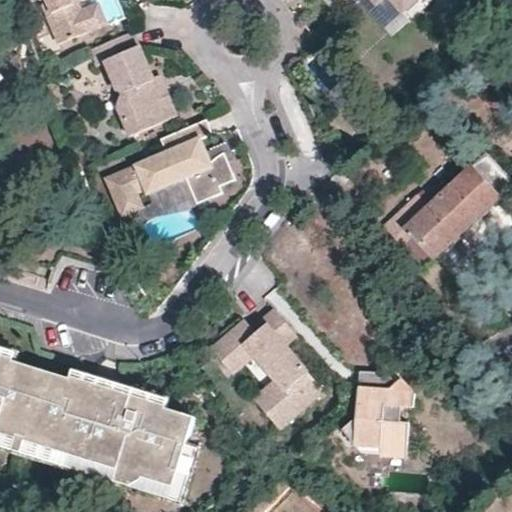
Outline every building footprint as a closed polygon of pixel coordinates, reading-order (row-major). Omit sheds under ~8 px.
[(46,0),(45,5),(60,46),(91,32),(82,11),(77,0),(46,0)] [(386,0),(377,7),(371,0),(345,0),(341,4),(337,0),(323,0),(340,18),(360,0),(383,27),(400,12),(389,0),(386,0)] [(337,0),(341,4),(345,0),(371,0),(377,7),(386,0),(389,0),(400,12),(403,15),(419,0),(337,0)] [(108,24),(99,4),(82,11),(91,32),(108,24)] [(155,78),(133,33),(133,32),(91,51),(97,66),(106,62),(116,91),(124,93),(117,108),(129,137),(179,116),(170,95),(164,98),(155,78)] [(166,85),(162,75),(155,78),(164,98),(170,95),(166,85)] [(209,152),(204,141),(214,135),(208,122),(162,141),(167,151),(104,178),(121,218),(146,208),(140,194),(145,192),(148,197),(187,180),(198,205),(224,193),(222,186),(236,180),(235,160),(232,151),(227,144),(219,148),(209,152)] [(434,258),(511,187),(511,181),(503,171),(487,155),(428,208),(417,196),(384,226),(401,246),(413,235),(434,258)] [(198,205),(187,180),(148,197),(145,192),(140,194),(146,208),(121,218),(135,218),(148,219),(160,218),(168,216),(179,214),(192,209),(199,206),(198,205)] [(257,332),(245,319),(210,348),(235,376),(255,359),(273,380),(253,398),(282,431),(326,392),(310,373),(311,372),(289,346),(300,337),(274,309),(264,316),(269,322),(263,327),(257,332)] [(2,360),(16,364),(19,353),(6,349),(2,360)] [(0,428),(27,437),(74,451),(117,464),(112,481),(123,484),(124,480),(131,481),(136,480),(138,479),(141,476),(143,473),(172,482),(186,444),(196,416),(164,407),(130,397),(97,387),(70,380),(16,364),(2,360),(0,359),(0,428)] [(403,378),(393,379),(382,367),(379,370),(376,372),(360,371),(358,403),(356,421),(343,430),(363,452),(382,454),(385,422),(387,407),(403,408),(414,409),(416,393),(403,378)] [(73,371),(70,380),(97,387),(99,379),(73,371)] [(99,379),(97,387),(130,397),(132,388),(110,382),(99,379)] [(132,388),(130,397),(164,407),(167,398),(132,388)] [(403,408),(387,407),(385,422),(402,423),(403,408)] [(0,447),(22,454),(27,437),(0,428),(0,447)] [(69,468),(74,451),(27,437),(22,454),(69,468)] [(186,444),(172,482),(166,500),(177,504),(197,448),(186,444)] [(112,481),(117,464),(74,451),(69,468),(112,481)] [(172,482),(143,473),(141,476),(138,479),(136,480),(131,481),(124,480),(123,484),(166,500),(172,482)]
